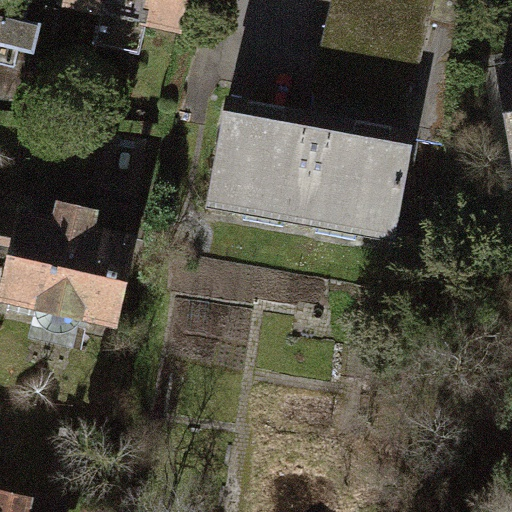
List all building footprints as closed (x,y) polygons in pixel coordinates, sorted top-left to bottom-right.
[(57,0),(57,3),(178,32),(185,0),(57,0)] [(456,0),(337,0),(313,116),(227,98),(203,213),(403,255),(456,0)] [(0,65),(28,73),(41,22),(0,12),(0,65)] [(149,247),(0,208),(0,292),(4,294),(0,310),(0,312),(123,345),(149,247)] [(0,511),(25,511),(29,494),(0,487),(0,511)]
